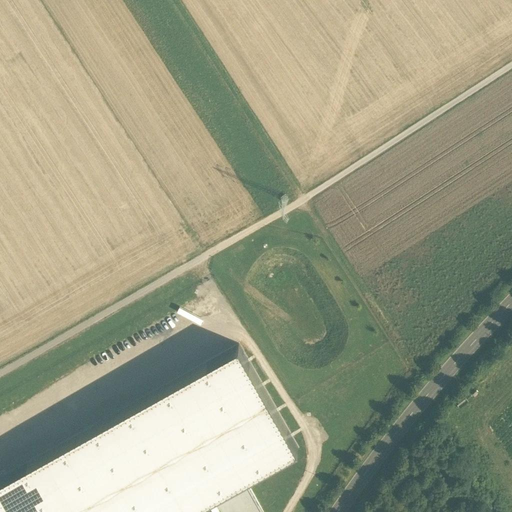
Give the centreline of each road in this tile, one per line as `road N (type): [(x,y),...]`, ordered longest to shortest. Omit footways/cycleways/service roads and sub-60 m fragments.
road 1 (track): [(511,71),(0,372)]
road 2 (secondary): [(339,511),(455,368),(511,313)]
